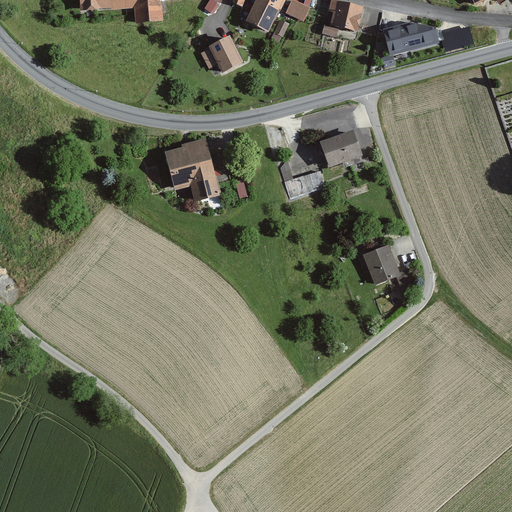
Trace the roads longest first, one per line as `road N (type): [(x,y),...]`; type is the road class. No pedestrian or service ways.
road 1 (secondary): [(505,50),(245,119),(177,121),(119,114),(61,89),(0,34)]
road 2 (track): [(366,89),(425,260),(426,294),(198,487)]
road 3 (track): [(0,304),(22,333),(151,428),(198,487)]
road 4 (residential): [(503,19),(383,0)]
